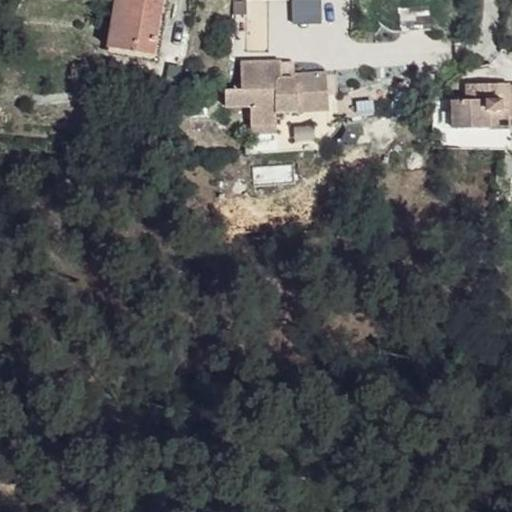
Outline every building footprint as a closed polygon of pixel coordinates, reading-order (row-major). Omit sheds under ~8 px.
[(160,0),(113,0),(104,46),(151,56),(160,0)] [(277,117),(302,117),(302,107),(318,107),(317,81),(297,81),(297,82),(285,82),(285,68),(241,69),(241,94),(225,94),(225,111),(250,111),(251,132),(277,131),(277,117)] [(331,80),(317,81),(318,107),(302,107),(302,117),(332,116),(331,80)] [(505,84),(466,86),(466,104),(449,105),(450,130),(506,130),(506,121),(511,120),(511,88),(505,89),(505,84)] [(201,90),(190,90),(190,107),(203,107),(201,90)] [(277,131),(251,132),(251,139),(278,139),(277,131)]
